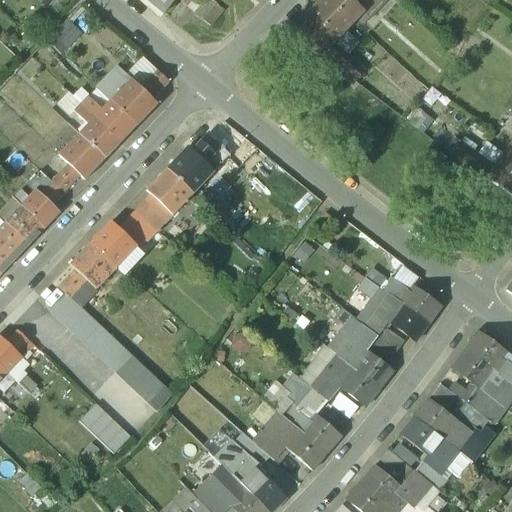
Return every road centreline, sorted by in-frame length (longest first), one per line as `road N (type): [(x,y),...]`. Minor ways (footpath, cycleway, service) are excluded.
road 1 (residential): [(211,82),(335,192),(471,295)]
road 2 (residential): [(211,82),(0,305)]
road 3 (residential): [(299,511),(471,295)]
road 4 (residential): [(113,0),(211,82)]
